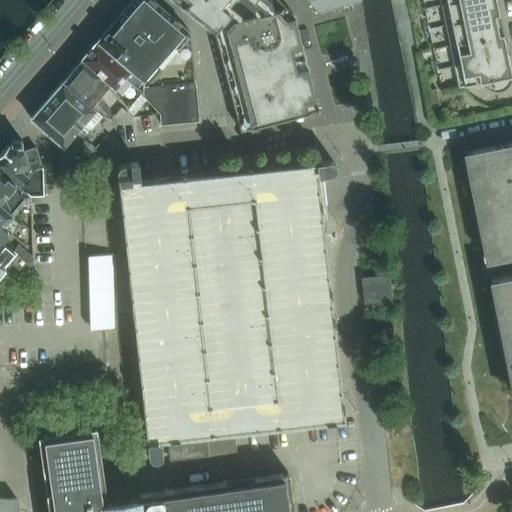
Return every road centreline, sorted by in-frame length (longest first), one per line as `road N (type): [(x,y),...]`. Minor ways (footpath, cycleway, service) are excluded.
road 1 (residential): [(379,511),(345,278),(362,207),(355,134),(143,152)]
road 2 (residential): [(0,386),(128,378)]
